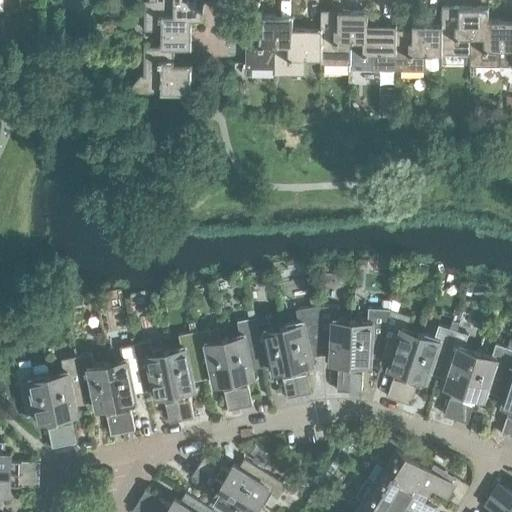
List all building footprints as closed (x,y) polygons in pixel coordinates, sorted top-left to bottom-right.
[(191,18),(203,18),(203,17),(175,17),(175,1),(156,0),(145,0),(144,30),(162,31),(161,47),(174,47),(191,48),(191,18)] [(156,0),(175,1),(175,17),(203,17),(203,0),(156,0)] [(442,7),(442,24),(442,53),(470,54),(470,36),(488,37),(488,19),(488,8),(442,7)] [(367,40),(368,24),(368,12),(322,11),(322,28),(322,58),(322,64),(350,64),(350,40),(367,40)] [(292,46),(293,28),(293,16),(263,16),(263,33),(246,32),(246,61),(252,61),(252,67),(275,67),(276,46),(292,46)] [(511,19),(488,19),(488,37),(470,36),(470,54),(470,65),(511,66),(511,19)] [(350,40),(350,64),(350,70),(379,70),(379,66),(396,66),(397,53),(397,31),(397,24),(368,24),(367,40),(350,40)] [(397,31),(397,53),(396,66),(396,70),(425,71),(425,53),(442,53),(442,24),(413,24),(413,32),(397,31)] [(322,58),(322,28),(293,28),(292,46),(276,46),(275,67),(275,74),(305,74),(305,58),(322,58)] [(191,94),(191,64),(174,63),(174,47),(161,47),(144,47),(144,76),(141,76),(134,85),(133,93),(191,94)] [(393,298),(390,307),(391,307),(398,309),(401,300),(393,298)] [(322,352),(318,303),(314,304),(296,307),(299,320),(285,323),(300,393),(312,391),(306,362),(313,361),(312,354),(321,352),(322,352)] [(340,304),(318,303),(322,352),(332,353),(332,359),(339,360),(337,389),(350,389),(354,318),(339,317),(340,304)] [(354,318),(350,389),(362,390),(364,361),(371,361),(371,355),(380,356),(382,356),(391,307),(390,307),(369,306),(368,319),(354,318)] [(398,309),(391,307),(382,356),(391,359),(389,365),(396,367),(387,395),(399,398),(421,331),(407,326),(412,314),(398,309)] [(268,313),(253,317),(263,365),(273,362),(274,369),(281,367),(287,396),(300,393),(285,323),(271,326),(268,313)] [(240,333),(226,336),(241,405),(253,403),(247,374),(254,373),(253,367),(263,365),(253,317),(238,320),(240,333)] [(421,331),(399,398),(411,402),(420,375),(427,377),(429,371),(439,374),(454,328),(450,326),(439,323),(435,335),(421,331)] [(209,326),(194,329),(204,377),(214,375),(216,381),(223,380),(229,408),(241,405),(226,336),(212,339),(209,326)] [(457,329),(454,328),(439,374),(448,377),(446,383),(453,386),(444,413),(456,417),(478,349),(464,345),(469,332),(457,329)] [(182,345),(167,348),(182,418),(194,415),(188,387),(195,385),(194,379),(204,377),(194,329),(179,332),(182,345)] [(150,338),(135,341),(146,389),(156,387),(157,393),(164,392),(170,420),(182,418),(167,348),(153,351),(150,338)] [(146,389),(135,341),(120,345),(123,358),(109,361),(124,430),(136,428),(130,399),(137,398),(135,391),(146,389)] [(478,349),(456,417),(468,421),(477,393),(484,396),(486,390),(496,393),(511,346),(507,345),(496,341),(492,354),(478,349)] [(511,346),(496,393),(505,396),(503,402),(510,404),(501,432),(511,435),(511,346)] [(92,351),(77,354),(87,402),(97,400),(98,406),(105,404),(111,433),(124,430),(109,361),(94,364),(92,351)] [(87,402),(77,354),(61,357),(64,370),(50,373),(65,443),(77,440),(71,412),(78,410),(77,404),(87,402)] [(65,443),(50,373),(36,376),(33,363),(17,366),(27,414),(38,412),(40,418),(47,417),(53,445),(65,443)] [(0,470),(40,472),(41,459),(12,458),(12,451),(5,451),(6,440),(0,439),(0,470)] [(273,454),(274,452),(257,442),(256,444),(252,451),(256,453),(252,460),(245,456),(239,466),(234,462),(230,468),(205,453),(199,464),(259,501),(267,489),(278,496),(286,482),(264,468),(273,454)] [(385,464),(427,491),(432,483),(445,491),(452,481),(396,446),(385,464)] [(252,511),(259,501),(199,464),(192,474),(217,489),(213,495),(218,498),(213,506),(186,490),(186,491),(219,511),(252,511)] [(427,491),(385,464),(374,481),(423,511),(431,511),(436,506),(423,498),(427,491)] [(40,472),(0,470),(0,500),(4,501),(4,490),(11,490),(11,483),(40,484),(40,472)] [(423,511),(374,481),(363,498),(385,511),(423,511)] [(496,494),(511,503),(511,489),(502,483),(496,494)] [(219,511),(186,491),(180,500),(175,496),(171,502),(146,487),(140,498),(162,511),(219,511)] [(511,511),(511,503),(496,494),(489,503),(502,511),(501,511),(511,511)] [(162,511),(140,498),(133,508),(139,511),(162,511)] [(385,511),(363,498),(354,511),(385,511)] [(4,501),(0,500),(0,511),(10,511),(4,511),(4,501)]
